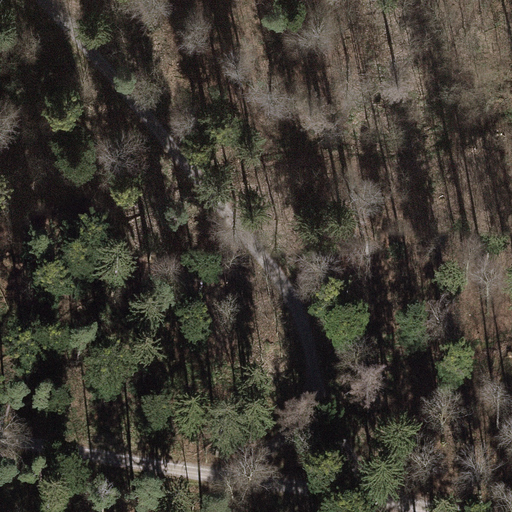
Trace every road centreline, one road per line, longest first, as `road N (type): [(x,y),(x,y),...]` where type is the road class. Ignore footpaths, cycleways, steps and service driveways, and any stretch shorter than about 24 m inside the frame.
road 1 (track): [(384,498),(334,438),(309,337),(284,279),(45,0)]
road 2 (track): [(0,436),(444,511)]
road 3 (track): [(315,370),(301,424),(285,443),(229,470)]
